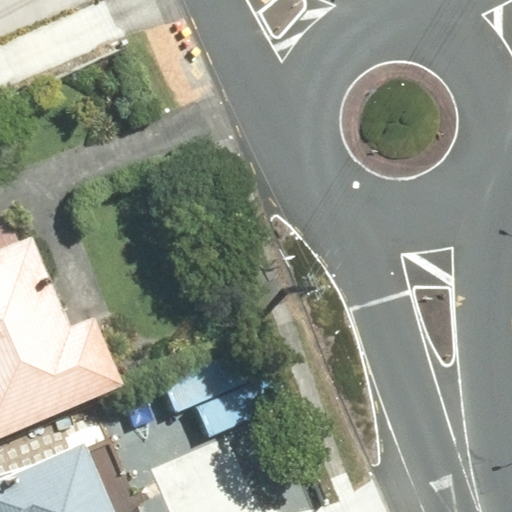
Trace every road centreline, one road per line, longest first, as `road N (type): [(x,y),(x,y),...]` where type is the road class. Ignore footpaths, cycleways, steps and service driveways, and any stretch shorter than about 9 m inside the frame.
road 1 (secondary): [(483,511),(458,451),(420,219)]
road 2 (secondary): [(420,219),(356,211),(310,166),(302,102),(334,47)]
road 3 (secondary): [(479,61),(496,97),(498,137),(484,174),(457,203),(420,219)]
road 4 (secondary): [(334,47),(361,29),(426,25),(479,61)]
